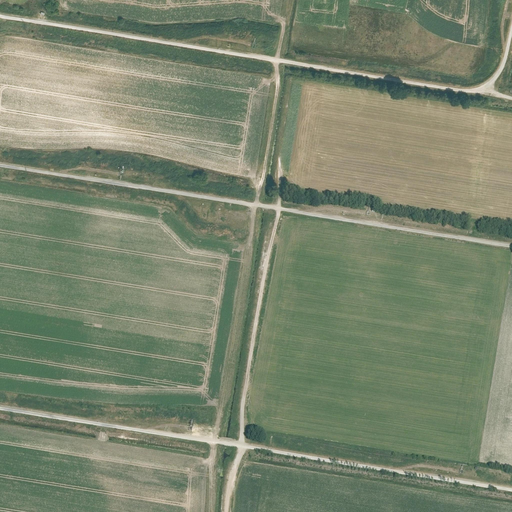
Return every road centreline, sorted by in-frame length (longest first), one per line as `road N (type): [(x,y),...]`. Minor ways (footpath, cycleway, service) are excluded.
road 1 (track): [(0,162),(511,245)]
road 2 (track): [(511,96),(0,14)]
road 3 (track): [(242,446),(280,157)]
road 4 (track): [(511,487),(242,446)]
road 5 (track): [(242,446),(0,406)]
